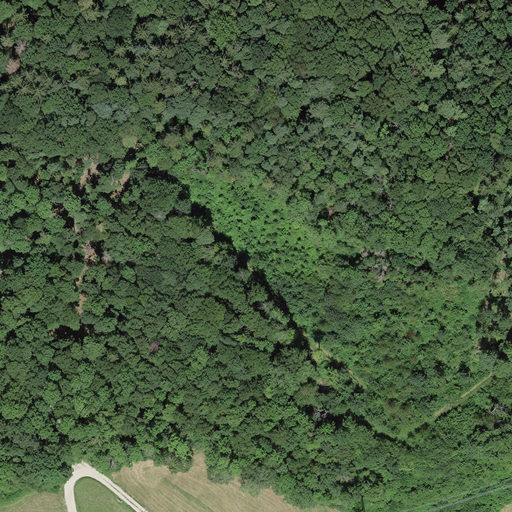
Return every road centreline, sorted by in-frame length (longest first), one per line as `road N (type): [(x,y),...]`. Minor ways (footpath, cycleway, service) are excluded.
road 1 (track): [(0,321),(140,338),(330,419),(363,415),(382,433),(403,432),(511,363)]
road 2 (track): [(161,0),(134,40),(128,66),(136,133),(162,173),(327,354)]
road 3 (track): [(67,476),(35,392),(0,367)]
road 4 (track): [(72,511),(67,476),(76,472),(89,472),(141,511)]
road 5 (track): [(131,122),(158,138),(246,154)]
